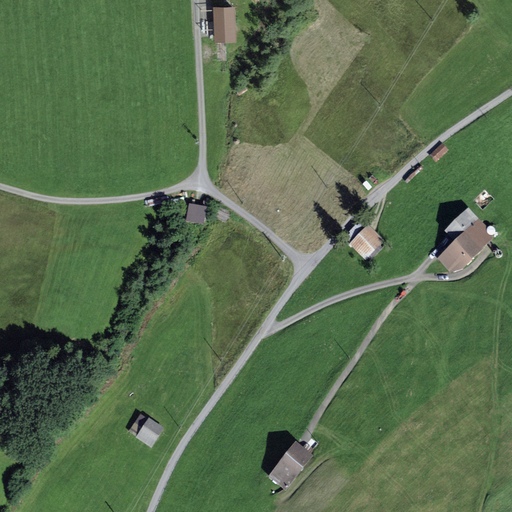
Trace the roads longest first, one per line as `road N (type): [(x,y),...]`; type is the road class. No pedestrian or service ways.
road 1 (unclassified): [(150,511),(186,439),(306,267)]
road 2 (unclassified): [(306,267),(439,139),(511,90)]
road 3 (unclassified): [(0,186),(89,200),(203,182)]
road 4 (unclassified): [(196,0),(203,182)]
road 5 (unclassified): [(203,182),(306,267)]
